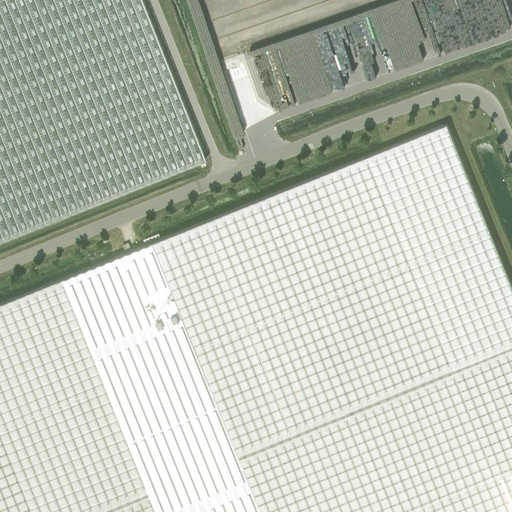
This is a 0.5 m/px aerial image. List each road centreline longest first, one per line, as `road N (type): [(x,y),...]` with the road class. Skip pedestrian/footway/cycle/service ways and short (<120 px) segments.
road 1 (unclassified): [(511,144),(488,107),(460,94),(429,98),(0,266)]
road 2 (unknown): [(223,175),(156,0)]
